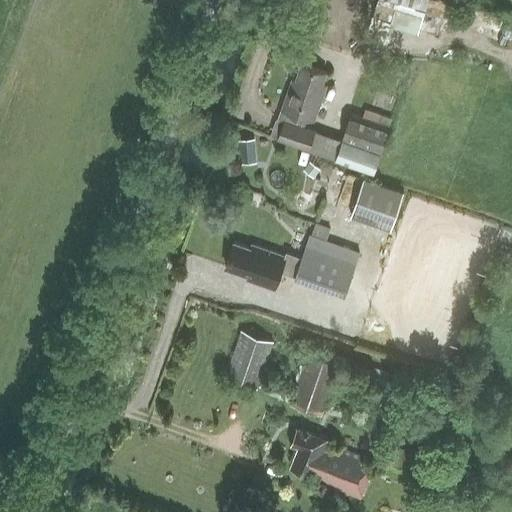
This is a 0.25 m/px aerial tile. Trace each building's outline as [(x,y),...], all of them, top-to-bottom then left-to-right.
[(315,0),(298,0),(296,7),(311,12),(315,0)] [(377,0),(372,17),(418,31),(427,0),(377,0)] [(314,119),(326,84),(322,83),(326,71),(302,63),(294,87),(290,86),(283,108),(290,111),(286,120),(285,120),(279,138),(309,148),(315,130),(305,126),(308,117),(314,119)] [(315,131),(309,150),(373,173),(390,125),(352,112),(342,139),(315,131)] [(237,151),(254,150),(253,138),(236,139),(237,151)] [(390,229),(404,191),(364,177),(350,215),(390,229)] [(313,223),(310,234),(326,240),(330,229),(313,223)] [(276,288),(287,255),(253,243),(252,247),(235,242),(227,267),(249,274),(248,278),(276,288)] [(295,277),(345,294),(356,262),(306,245),(295,277)] [(224,377),(257,388),(273,341),(240,330),(224,377)] [(339,364),(307,353),(291,400),(324,411),(339,364)] [(387,433),(403,385),(371,374),(355,422),(387,433)] [(360,500),(375,461),(331,444),(332,440),(297,426),(291,444),(298,446),(291,466),(314,475),(311,482),(360,500)] [(385,442),(375,470),(421,487),(432,459),(385,442)]
